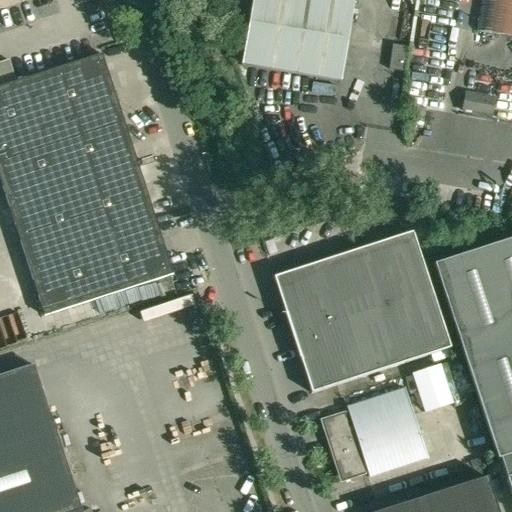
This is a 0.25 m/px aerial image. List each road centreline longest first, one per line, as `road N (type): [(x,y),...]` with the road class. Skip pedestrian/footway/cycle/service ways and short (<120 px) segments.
road 1 (unclassified): [(511,182),(339,167),(208,214)]
road 2 (unclassified): [(301,511),(208,214)]
road 3 (unclassified): [(208,214),(138,0)]
